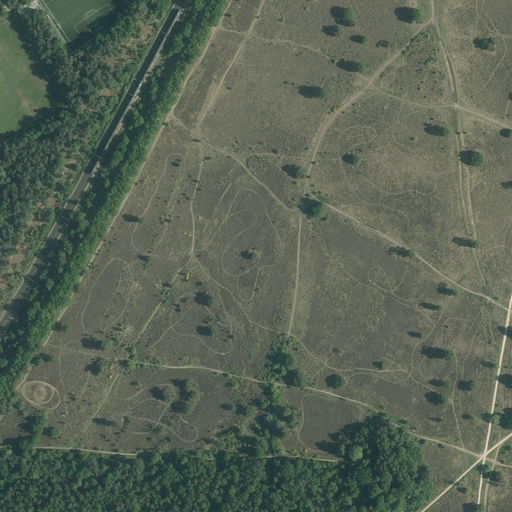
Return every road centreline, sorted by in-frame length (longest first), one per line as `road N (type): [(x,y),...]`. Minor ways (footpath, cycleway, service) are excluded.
road 1 (track): [(230,0),(0,419)]
road 2 (track): [(0,448),(362,465),(406,511)]
